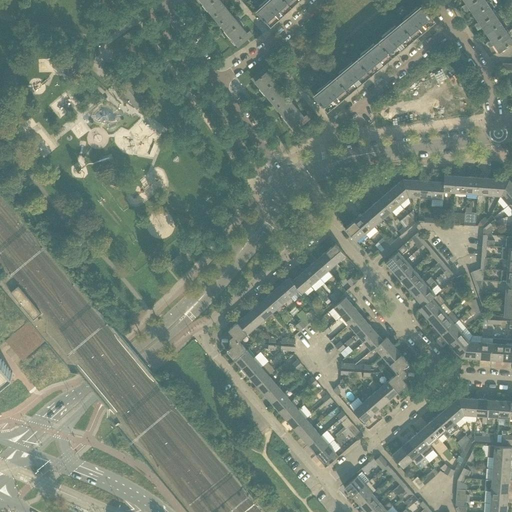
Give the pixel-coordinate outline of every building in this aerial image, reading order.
[(199,0),(217,21),(228,12),(218,0),(199,0)] [(291,8),(284,0),(268,0),(256,11),(270,27),(291,8)] [(464,0),(467,3),(462,7),(465,11),(470,7),(474,15),(489,5),(488,3),(485,0),(464,0)] [(422,5),(401,23),(414,39),(436,21),(422,5)] [(489,5),(474,15),(479,22),(475,25),(477,29),(482,26),(487,33),(501,23),(498,18),(495,14),(496,13),(494,9),(492,10),(489,5)] [(228,12),(217,21),(235,43),(235,44),(238,48),(252,35),(249,32),(247,34),(228,12)] [(401,23),(379,41),(392,57),(414,39),(401,23)] [(501,23),(487,33),(492,40),(487,43),(490,47),(494,44),(499,52),(500,51),(511,43),(511,42),(511,40),(509,37),(511,35),(506,27),(505,28),(501,23)] [(379,41),(357,59),(371,75),(392,57),(379,41)] [(357,59),(336,77),(349,93),(371,75),(357,59)] [(106,67),(104,74),(115,76),(116,70),(111,69),(106,67)] [(255,82),(274,105),(285,95),(266,73),(269,71),(266,67),(251,79),(254,83),(255,82)] [(17,72),(5,68),(1,81),(13,85),(17,72)] [(349,93),(336,77),(314,96),(327,111),(349,93)] [(134,108),(135,107),(136,109),(145,102),(127,79),(118,86),(123,92),(118,98),(134,108)] [(460,82),(458,85),(466,93),(469,90),(470,90),(461,81),(460,82)] [(285,95),(274,105),(293,127),(292,128),(295,131),(310,119),(307,115),(304,118),(285,95)] [(443,192),(454,193),(456,176),(444,175),(443,182),(444,182),(443,192)] [(454,193),(466,193),(467,177),(456,176),(454,193)] [(466,193),(478,194),(479,178),(467,177),(466,193)] [(478,194),(489,195),(490,178),(479,178),(478,194)] [(489,195),(500,196),(509,180),(508,180),(490,178),(489,195)] [(410,203),(408,196),(403,179),(402,179),(388,191),(403,209),(410,203)] [(408,196),(420,197),(421,181),(403,179),(408,196)] [(500,196),(497,202),(503,209),(508,205),(511,201),(511,183),(509,180),(500,196)] [(420,197),(431,198),(433,181),(421,181),(420,197)] [(431,198),(431,206),(442,207),(443,199),(443,198),(443,192),(444,182),(443,182),(433,181),(431,198)] [(395,216),(403,209),(388,191),(380,199),(391,211),(395,216)] [(382,219),(391,211),(380,199),(371,206),(382,219)] [(508,205),(502,210),(508,217),(511,215),(511,201),(508,205)] [(373,226),(382,219),(371,206),(363,214),(373,226)] [(464,225),(475,226),(476,213),(465,212),(464,225)] [(377,231),(373,226),(363,214),(354,221),(365,234),(369,238),(377,231)] [(399,222),(404,227),(406,230),(415,223),(408,214),(399,222)] [(356,241),(365,234),(354,221),(345,229),(356,241)] [(483,229),(483,235),(486,235),(492,235),(492,226),(490,223),(488,225),(483,229)] [(417,232),(414,235),(419,240),(416,243),(416,246),(419,249),(423,245),(426,242),(417,232)] [(382,238),(378,242),(381,246),(384,249),(389,245),(387,242),(386,242),(382,238)] [(482,238),(482,246),(488,246),(494,247),(494,241),(488,240),(486,240),(486,238),(482,238)] [(423,245),(430,254),(433,251),(426,242),(423,245)] [(335,244),(326,251),(336,263),(345,255),(335,244)] [(385,262),(393,271),(405,260),(401,255),(407,250),(403,245),(396,251),(397,252),(385,262)] [(503,247),(502,259),(508,260),(508,259),(511,259),(511,247),(505,247),(503,247)] [(326,251),(318,259),(328,270),(336,263),(326,251)] [(438,263),(441,266),(444,263),(438,256),(435,259),(438,263)] [(176,257),(166,265),(169,269),(179,261),(176,257)] [(480,265),(480,269),(490,270),(491,258),(487,258),(485,258),(481,257),(480,265)] [(318,259),(309,266),(319,278),(328,270),(318,259)] [(393,271),(400,280),(413,269),(405,260),(393,271)] [(438,263),(435,265),(438,269),(439,268),(444,272),(448,268),(444,263),(441,266),(438,263)] [(309,266),(301,273),(311,285),(319,278),(309,266)] [(453,274),(448,268),(444,272),(448,277),(453,274)] [(400,280),(408,288),(420,278),(413,269),(400,280)] [(474,271),(470,272),(473,281),(477,280),(482,280),(483,280),(483,274),(479,273),(478,270),(474,271)] [(501,270),(500,282),(506,282),(511,282),(511,271),(507,271),(501,270)] [(301,273),(292,281),(299,289),(302,293),(311,285),(301,273)] [(289,277),(280,285),(290,297),(299,289),(292,281),(289,277)] [(408,288),(415,297),(434,281),(431,277),(425,283),(420,278),(408,288)] [(477,280),(473,281),(474,285),(477,292),(482,292),(482,280),(477,280)] [(415,297),(422,305),(422,306),(432,298),(435,295),(431,290),(437,285),(434,281),(415,297)] [(280,285),(272,292),(282,304),(290,297),(280,285)] [(18,287),(17,288),(10,293),(33,320),(41,314),(18,287)] [(272,292),(263,300),(273,311),(282,304),(272,292)] [(482,292),(477,292),(481,304),(486,302),(482,292)] [(419,309),(426,317),(439,307),(444,303),(445,302),(438,293),(435,295),(432,298),(422,306),(422,305),(419,309)] [(333,307),(341,316),(352,306),(345,297),(333,307)] [(263,300),(254,307),(264,319),(273,311),(263,300)] [(426,317),(434,326),(446,315),(451,311),(444,303),(439,307),(426,317)] [(341,316),(348,324),(360,314),(352,306),(341,316)] [(254,307),(246,315),(256,326),(264,319),(254,307)] [(434,326),(441,335),(454,324),(459,320),(451,311),(446,315),(434,326)] [(348,324),(355,333),(367,323),(360,314),(348,324)] [(246,315),(237,322),(247,334),(256,326),(246,315)] [(221,342),(221,344),(226,350),(235,360),(246,350),(239,342),(239,341),(247,334),(237,322),(229,329),(221,336),(221,338),(221,342)] [(355,333),(363,341),(375,331),(367,323),(355,333)] [(441,335),(449,343),(461,333),(454,324),(441,335)] [(461,358),(469,341),(472,335),(466,328),(461,333),(449,343),(461,358)] [(371,351),(375,348),(374,347),(382,340),(375,331),(363,341),(371,351)] [(461,358),(480,359),(481,342),(481,336),(472,336),(472,335),(469,341),(461,358)] [(375,348),(383,358),(395,347),(386,337),(382,340),(374,347),(375,348)] [(351,338),(345,343),(348,347),(354,341),(351,338)] [(492,344),(491,360),(503,361),(504,344),(504,339),(493,338),(492,343),(492,344)] [(504,344),(503,361),(511,361),(511,339),(504,339),(504,344)] [(480,359),(491,360),(492,343),(481,342),(480,359)] [(342,344),(337,349),(340,352),(345,348),(342,344)] [(383,358),(392,368),(404,358),(395,347),(383,358)] [(235,360),(242,369),(254,359),(246,350),(235,360)] [(254,359),(242,369),(250,377),(261,367),(266,363),(258,355),(254,359)] [(0,383),(12,373),(0,358),(0,383)] [(396,373),(388,381),(398,392),(408,383),(414,379),(414,376),(414,372),(414,370),(410,364),(404,358),(392,368),(396,373)] [(292,365),(295,368),(300,363),(298,360),(292,365)] [(250,377),(257,386),(269,376),(261,367),(250,377)] [(257,386),(264,395),(276,385),(269,376),(257,386)] [(388,381),(379,388),(389,400),(398,392),(388,381)] [(264,395),(272,403),(283,393),(276,385),(264,395)] [(332,390),(337,396),(341,393),(335,387),(332,390)] [(379,388),(371,395),(381,407),(389,400),(379,388)] [(272,403),(279,412),(291,402),(283,393),(272,403)] [(371,395),(362,403),(372,414),(381,407),(371,395)] [(458,397),(444,410),(455,422),(459,427),(466,421),(464,415),(458,397)] [(477,399),(458,397),(464,415),(476,415),(477,399)] [(477,399),(476,415),(482,416),(481,424),(486,425),(487,418),(488,400),(477,399)] [(487,418),(486,425),(491,425),(492,417),(498,417),(500,400),(488,400),(487,418)] [(500,400),(498,417),(505,418),(504,426),(509,426),(510,418),(511,401),(500,400)] [(279,412),(287,420),(298,410),(291,402),(279,412)] [(372,414),(362,403),(353,410),(364,422),(372,414)] [(287,420),(294,429),(306,419),(298,410),(287,420)] [(444,410),(435,417),(451,435),(459,428),(459,427),(455,422),(444,410)] [(435,417),(427,425),(437,437),(443,433),(447,438),(451,435),(435,417)] [(294,429),(301,437),(313,427),(306,419),(294,429)] [(427,425),(418,432),(429,445),(437,437),(427,425)] [(301,437),(309,446),(321,436),(313,427),(301,437)] [(344,427),(335,435),(337,437),(346,429),(344,427)] [(321,436),(309,446),(311,448),(316,455),(328,445),(334,439),(327,431),(321,436)] [(418,432),(409,439),(424,457),(433,449),(429,445),(418,432)] [(468,438),(460,446),(462,449),(463,450),(463,451),(464,451),(467,453),(467,452),(472,443),(470,441),(470,440),(468,438)] [(409,439),(401,447),(412,460),(416,464),(424,457),(409,439)] [(328,445),(316,455),(324,463),(336,453),(328,445)] [(488,446),(487,457),(510,459),(511,448),(488,446)] [(412,460),(401,447),(392,455),(403,467),(412,460)] [(458,456),(456,459),(458,462),(461,463),(464,459),(464,458),(467,453),(464,451),(463,451),(460,456),(460,457),(458,456)] [(380,456),(375,461),(382,469),(388,465),(380,456)] [(487,457),(487,468),(509,470),(510,459),(487,457)] [(445,464),(439,468),(445,471),(444,473),(447,475),(451,469),(447,467),(445,464)] [(463,468),(460,474),(464,476),(467,478),(471,472),(467,470),(463,468)] [(487,468),(486,480),(508,481),(509,470),(487,468)] [(344,487),(352,496),(364,485),(369,481),(362,472),(344,487)] [(392,476),(399,484),(402,482),(395,473),(392,476)] [(457,480),(456,489),(460,489),(460,482),(464,484),(467,478),(464,476),(460,474),(457,480)] [(430,480),(427,477),(422,482),(417,477),(412,481),(419,490),(430,480)] [(485,491),(491,492),(507,493),(508,481),(486,480),(485,491)] [(399,484),(393,490),(400,499),(407,493),(410,490),(402,482),(399,484)] [(364,485),(352,496),(359,504),(372,493),(366,487),(365,485),(364,485)] [(456,496),(455,500),(465,501),(469,501),(469,495),(465,495),(466,490),(460,489),(456,489),(456,496)] [(410,497),(404,502),(409,507),(418,499),(417,499),(414,496),(410,490),(407,493),(410,497)] [(491,492),(490,503),(507,504),(507,493),(491,492)] [(359,504),(365,511),(367,511),(379,502),(372,493),(359,504)] [(379,502),(367,511),(385,511),(387,511),(392,506),(389,502),(383,507),(379,502)] [(484,511),(506,511),(507,504),(490,503),(485,503),(484,511)]
